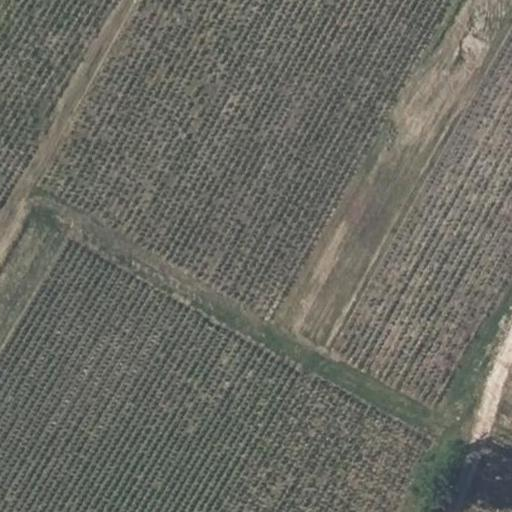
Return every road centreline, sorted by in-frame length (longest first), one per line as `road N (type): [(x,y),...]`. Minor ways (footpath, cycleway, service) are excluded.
road 1 (track): [(18,192),(414,413),(480,435)]
road 2 (track): [(447,511),(511,360)]
